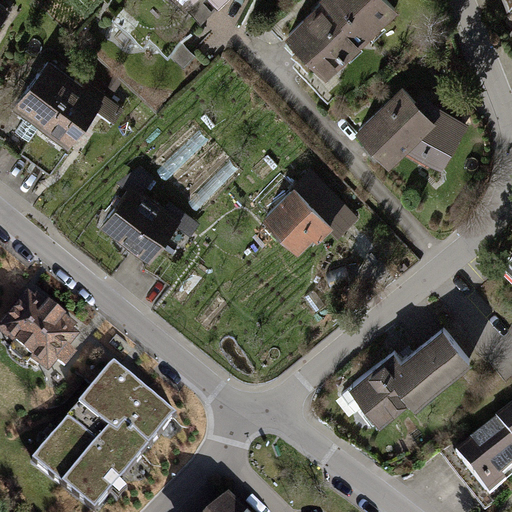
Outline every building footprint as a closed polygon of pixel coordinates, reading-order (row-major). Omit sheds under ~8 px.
[(4,0),(0,0),(0,19),(11,4),(4,0)] [(134,0),(114,21),(143,47),(151,38),(168,55),(221,0),(134,0)] [(396,0),(321,0),(291,29),(330,70),(401,5),(396,0)] [(50,54),(18,99),(73,138),(96,105),(116,119),(125,107),(50,54)] [(407,81),(361,123),(392,157),(408,143),(448,164),(470,119),(436,100),(428,91),(421,96),(407,81)] [(129,185),(102,222),(152,258),(178,223),(191,233),(200,220),(170,199),(166,204),(145,189),(155,175),(139,164),(125,182),(129,185)] [(299,181),(268,210),(301,244),(317,228),(322,232),(336,219),(299,181)] [(80,329),(32,287),(0,323),(0,334),(43,372),(80,329)] [(399,345),(354,382),(383,418),(415,392),(421,400),(476,355),(448,321),(407,355),(399,345)] [(100,511),(181,416),(113,360),(26,464),(84,511),(100,511)] [(511,409),(459,453),(489,490),(511,471),(511,409)] [(251,511),(234,494),(215,511),(251,511)]
